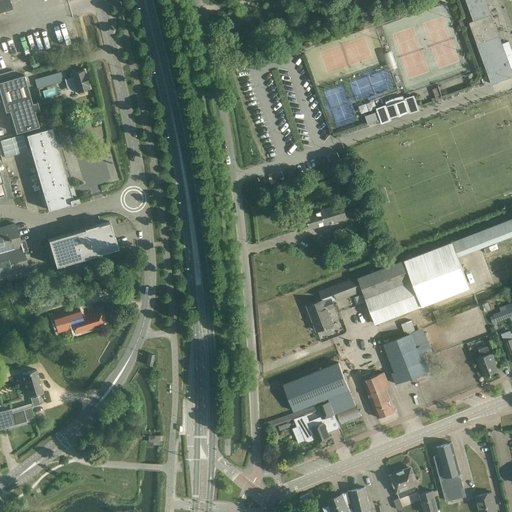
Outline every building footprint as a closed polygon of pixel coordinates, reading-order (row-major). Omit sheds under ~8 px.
[(0,0),(0,12),(12,9),(9,0),(0,0)] [(511,71),(485,0),(465,0),(473,21),(469,22),(492,84),(511,76),(511,71)] [(397,66),(395,60),(391,61),(389,51),(384,52),(389,68),(397,66)] [(83,69),(70,73),(76,92),(89,87),(83,69)] [(32,102),(24,74),(0,81),(0,93),(5,111),(9,110),(16,133),(39,126),(35,111),(40,110),(37,101),(32,102)] [(437,87),(432,89),(436,100),(441,99),(437,87)] [(391,99),(385,102),(386,106),(378,108),(377,108),(383,122),(392,119),(419,110),(414,94),(404,98),(403,96),(397,97),(391,99)] [(47,109),(39,111),(43,125),(51,123),(47,109)] [(48,210),(73,202),(79,201),(78,195),(72,196),(51,127),(26,134),(48,210)] [(358,200),(351,202),(355,212),(361,210),(358,200)] [(322,209),(323,211),(306,216),(310,229),(327,223),(327,225),(347,219),(342,203),(322,209)] [(511,217),(452,241),(458,257),(511,235),(511,217)] [(113,234),(109,221),(97,225),(97,223),(84,227),(84,229),(48,239),(56,266),(118,247),(114,234),(113,234)] [(349,226),(333,231),(337,244),(353,239),(373,233),(370,221),(350,228),(349,226)] [(0,228),(0,278),(29,270),(15,224),(0,228)] [(470,288),(458,257),(452,241),(404,259),(358,277),(357,276),(318,291),(322,301),(307,306),(317,330),(333,324),(327,310),(335,307),(332,301),(336,299),(337,301),(363,291),(365,298),(375,324),(422,306),(470,288)] [(14,284),(16,292),(33,287),(31,279),(14,284)] [(497,322),(510,317),(507,309),(494,314),(497,322)] [(63,320),(67,332),(85,326),(86,329),(104,324),(99,310),(83,315),(82,314),(63,320)] [(416,332),(411,320),(401,324),(405,335),(383,343),(394,372),(391,373),(396,384),(430,371),(420,346),(427,343),(422,329),(416,332)] [(493,338),(486,341),(489,348),(496,346),(493,338)] [(478,349),(481,357),(477,358),(483,375),(498,370),(491,353),(490,354),(487,346),(478,349)] [(146,364),(152,365),(154,354),(148,353),(146,364)] [(271,427),(294,419),(297,427),(300,426),(307,442),(316,438),(317,442),(330,437),(324,422),(327,420),(329,417),(328,416),(355,405),(349,389),(339,362),(283,384),(294,412),(328,398),(329,401),(318,405),(317,404),(269,421),(271,427)] [(29,396),(30,396),(33,406),(40,404),(37,394),(43,392),(36,369),(22,373),(29,396)] [(384,372),(363,380),(378,417),(395,410),(386,388),(389,386),(384,372)] [(0,411),(0,429),(27,422),(23,409),(12,412),(11,409),(0,411)] [(150,435),(148,435),(148,442),(153,442),(153,445),(157,445),(160,445),(160,435),(156,435),(150,435)] [(459,474),(460,473),(452,443),(436,447),(439,456),(435,457),(443,487),(438,489),(442,501),(453,498),(455,505),(465,502),(463,496),(465,496),(459,474)] [(390,475),(397,492),(400,498),(408,495),(409,496),(419,491),(416,484),(418,484),(411,467),(390,475)] [(370,511),(370,510),(371,510),(365,487),(350,491),(355,511),(370,511)] [(433,490),(419,493),(424,511),(433,511),(439,511),(433,490)] [(493,491),(474,495),(477,511),(496,511),(498,511),(493,491)] [(349,511),(342,494),(329,500),(331,505),(324,508),(326,511),(349,511)] [(393,500),(396,506),(399,510),(403,508),(399,498),(393,500)] [(462,505),(463,511),(471,511),(470,503),(462,505)]
